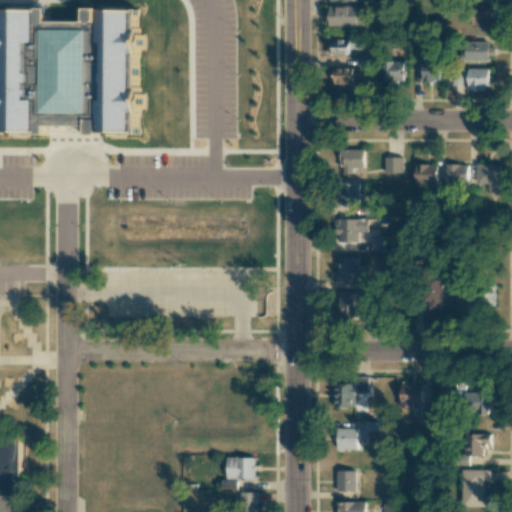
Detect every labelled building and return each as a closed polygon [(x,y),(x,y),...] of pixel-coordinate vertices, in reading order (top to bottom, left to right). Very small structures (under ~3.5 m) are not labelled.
[(496,5),(472,5),(472,27),(475,27),(475,32),(496,33),(496,5)] [(330,6),(330,26),(368,27),(369,7),(330,6)] [(0,12),(45,12),(46,21),(84,22),(84,8),(136,9),(137,137),(89,138),(43,138),(0,136),(0,12)] [(333,55),(352,55),(352,49),(365,49),(364,38),(332,38),(333,55)] [(494,61),(494,43),(467,43),(467,61),(494,61)] [(373,56),(359,56),(360,66),(373,66),(373,56)] [(423,81),(441,81),(441,59),(422,60),(423,81)] [(405,60),(384,61),(385,82),(405,82),(405,60)] [(335,89),(354,88),(354,87),(379,86),(378,67),(335,69),(335,89)] [(490,69),(470,68),(469,90),(489,91),(490,69)] [(464,70),(450,70),(450,85),(465,85),(464,70)] [(364,168),(364,149),(342,150),(342,174),(354,174),(353,168),(364,168)] [(404,173),(404,157),(385,157),(385,173),(404,173)] [(502,164),(479,163),(478,183),(490,184),(490,190),(501,190),(502,164)] [(438,184),(439,164),(417,164),(416,184),(438,184)] [(470,164),(448,164),(448,183),(470,183),(470,164)] [(359,182),(339,182),(339,206),(359,205),(359,182)] [(336,242),(359,242),(359,232),(369,231),(368,219),(336,219),(336,242)] [(391,237),(373,236),(372,251),(391,252),(391,237)] [(358,257),(340,257),(340,279),(365,279),(365,266),(358,265),(358,257)] [(429,309),(443,308),(442,278),(428,279),(429,309)] [(465,299),(473,299),(473,310),(494,311),(495,290),(465,288),(465,299)] [(359,293),(339,293),(339,316),(367,316),(368,304),(359,304),(359,293)] [(369,392),(369,377),(357,377),(358,393),(369,392)] [(334,407),(356,407),(356,382),(334,382),(334,407)] [(423,384),(403,384),(402,408),(413,408),(413,404),(423,404),(423,384)] [(493,392),(470,392),(470,413),(493,414),(493,392)] [(358,428),(338,428),(338,449),(358,449),(358,428)] [(468,434),(468,456),(485,456),(485,446),(492,446),(493,434),(468,434)] [(0,511),(19,511),(19,439),(0,439),(0,511)] [(254,458),(227,457),(227,478),(254,478),(254,458)] [(493,469),(463,470),(464,507),(493,507),(493,495),(485,495),(485,481),(493,481),(493,469)] [(337,490),(353,491),(354,471),(337,470),(337,490)] [(237,488),(237,479),(221,480),(222,489),(237,488)] [(255,511),(256,492),(237,492),(237,511),(255,511)] [(336,511),(366,511),(366,502),(337,501),(336,511)]
